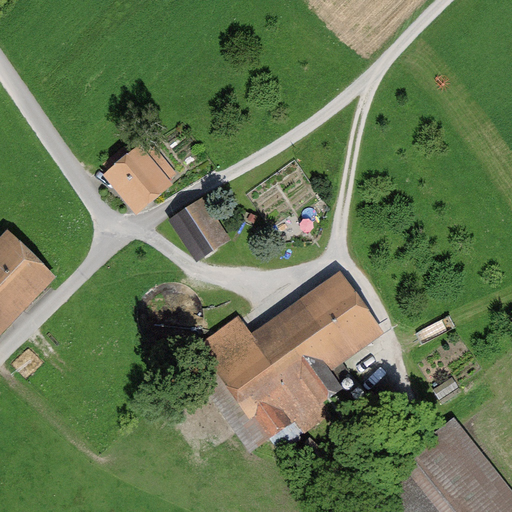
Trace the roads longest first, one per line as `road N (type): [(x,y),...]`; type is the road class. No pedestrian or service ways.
road 1 (track): [(371,85),(351,164),(342,253),(293,288),(238,290),(187,270),(127,228)]
road 2 (track): [(446,0),(371,85),(127,228)]
road 3 (unclassified): [(0,61),(127,228)]
road 4 (track): [(0,358),(127,228)]
